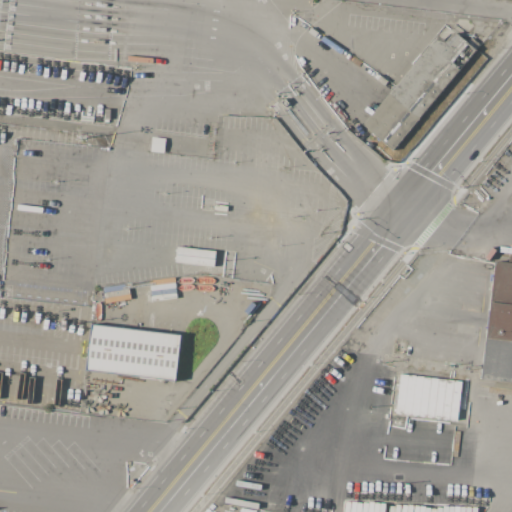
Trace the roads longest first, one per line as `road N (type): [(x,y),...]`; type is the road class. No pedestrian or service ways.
road 1 (secondary): [(406,205),(154,511)]
road 2 (secondary): [(490,104),(406,205)]
